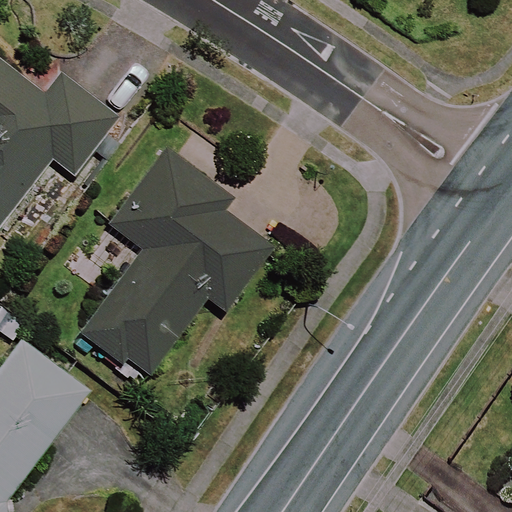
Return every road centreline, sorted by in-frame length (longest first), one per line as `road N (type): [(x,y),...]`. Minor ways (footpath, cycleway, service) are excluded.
road 1 (tertiary): [(280,511),(500,200)]
road 2 (residential): [(500,200),(211,0)]
